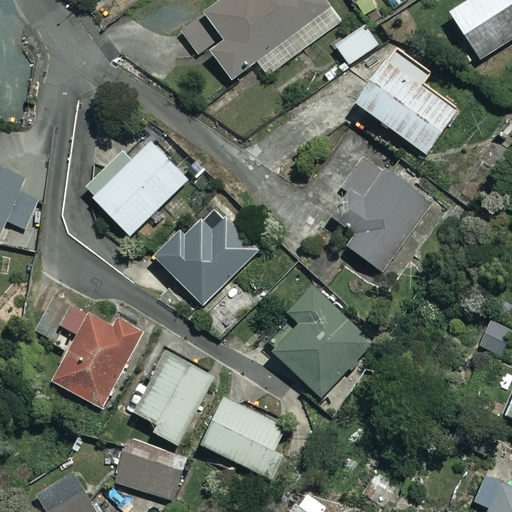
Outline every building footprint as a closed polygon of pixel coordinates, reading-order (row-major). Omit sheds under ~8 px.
[(340,23),(323,0),(224,0),(202,16),(220,41),(207,51),(229,82),(256,62),(267,77),(340,23)] [(511,39),(511,0),(468,0),(447,14),(479,62),(511,39)] [(421,26),(406,8),(381,29),(395,47),(421,26)] [(379,45),(365,25),(334,46),(348,66),(379,45)] [(404,64),(387,52),(351,104),(424,155),(454,112),(397,73),(404,64)] [(187,181),(150,143),(127,164),(116,153),(80,187),(128,237),(187,181)] [(27,230),(40,198),(21,191),(26,179),(0,168),(0,234),(6,221),(27,230)] [(429,209),(366,168),(329,225),(353,241),(344,254),(383,280),(429,209)] [(202,307),(258,251),(238,231),(248,221),(220,193),(183,231),(180,229),(152,258),(202,307)] [(272,353),(320,400),(372,346),(312,287),(263,338),(275,349),(272,353)] [(96,409),(143,336),(94,304),(88,314),(71,303),(57,325),(76,338),(49,379),(96,409)] [(489,320),(477,348),(499,358),(511,330),(489,320)] [(210,377),(165,354),(135,415),(155,425),(151,433),(175,445),(210,377)] [(511,393),(502,416),(511,420),(511,393)] [(283,427),(221,398),(199,446),(275,482),(287,457),(273,451),(283,427)] [(181,473),(123,454),(114,483),(172,502),(181,473)] [(93,511),(67,470),(30,493),(41,511),(93,511)] [(511,511),(511,487),(483,475),(471,502),(487,509),(485,511),(511,511)] [(308,511),(292,501),(284,511),(308,511)]
